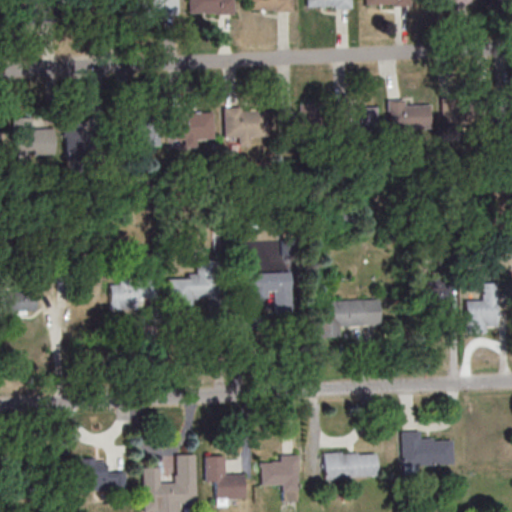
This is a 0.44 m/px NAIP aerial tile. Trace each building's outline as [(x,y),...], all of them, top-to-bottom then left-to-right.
[(4,0),(5,19),(32,18),(32,21),(50,20),(49,0),(4,0)] [(151,4),(150,0),(83,0),(84,10),(151,4)] [(128,0),(128,12),(157,11),(157,14),(174,13),(173,0),(128,0)] [(184,0),(185,12),(212,11),(212,13),(230,13),(229,0),(184,0)] [(243,0),(244,9),(271,7),(271,10),(289,10),(288,0),(243,0)] [(301,0),(302,6),(329,5),(329,8),(347,7),(346,0),(301,0)] [(436,97),(454,96),(454,101),(480,100),(481,125),(437,126),(436,97)] [(490,100),(511,99),(511,123),(492,124),(490,100)] [(382,105),(426,103),(427,127),(383,129),(382,105)] [(329,107),(373,105),(374,129),(330,131),(329,107)] [(219,106),(237,106),(237,110),(264,109),(265,134),(221,136),(219,106)] [(165,108),(184,108),(184,112),(210,111),(211,137),(166,139),(165,108)] [(274,115),(318,113),(319,138),(275,140),(274,115)] [(111,116),(155,114),(156,138),(112,140),(111,116)] [(9,117),(28,116),(28,128),(50,127),(51,151),(11,153),(9,117)] [(59,119),(79,119),(79,131),(102,130),(103,158),(61,159),(59,119)] [(164,277),(193,276),(192,259),(214,259),(215,290),(222,290),(223,315),(204,316),(203,296),(188,296),(188,305),(164,305),(164,277)] [(242,273),(286,271),(287,295),(243,297),(242,273)] [(418,307),(453,308),(453,282),(419,280),(418,307)] [(106,284),(150,282),(151,306),(107,308),(106,284)] [(0,290),(31,290),(32,309),(0,309),(0,290)] [(323,301),(375,298),(376,323),(335,325),(335,335),(315,336),(314,309),(324,309),(323,301)] [(464,331),(497,331),(497,299),(464,299),(464,331)] [(396,440),(440,438),(441,462),(397,464),(396,440)] [(318,452),(336,451),(337,452),(353,451),(353,453),(371,452),(373,476),(319,479),(318,452)] [(255,462),(276,461),(275,454),(292,454),(293,501),(277,501),(277,483),(256,484),(255,462)] [(200,455),(221,455),(221,473),(239,472),(240,496),(211,497),(210,481),(200,481),(200,455)] [(105,457),(75,458),(75,487),(125,487),(125,470),(105,470),(105,457)] [(140,483),(184,481),(186,505),(141,507),(140,483)]
